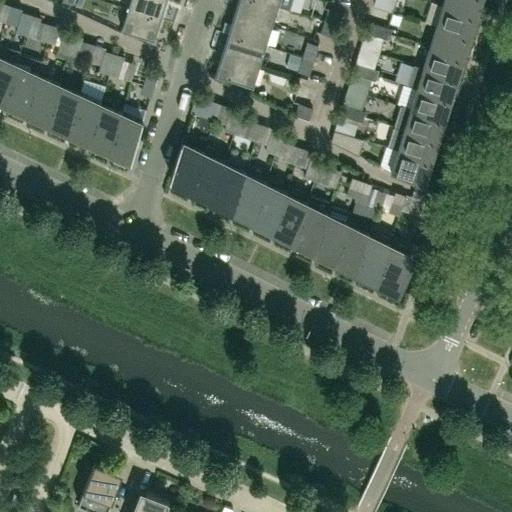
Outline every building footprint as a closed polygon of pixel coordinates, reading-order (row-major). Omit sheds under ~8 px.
[(160,18),(165,0),(129,0),(128,7),(160,18)] [(271,25),(278,5),(261,0),(239,0),(235,13),(271,25)] [(316,12),(319,0),(317,0),(289,0),(288,7),(316,12)] [(394,0),(377,0),(374,11),(393,16),(397,1),(394,0)] [(481,16),(486,0),(443,0),(443,4),(481,16)] [(475,37),(481,16),(443,4),(436,24),(475,37)] [(154,38),(160,18),(128,7),(121,28),(154,38)] [(338,24),(342,12),(328,8),(324,20),(338,24)] [(16,31),(25,34),(31,14),(22,11),(16,31)] [(265,44),(271,25),(235,13),(229,33),(265,44)] [(41,16),(31,14),(25,34),(35,37),(41,16)] [(334,36),(338,24),(324,20),(321,32),(334,36)] [(376,34),(379,24),(368,20),(364,31),(376,34)] [(388,38),(391,27),(379,24),(376,34),(388,38)] [(469,57),(475,37),(436,24),(430,45),(469,57)] [(57,50),(67,53),(73,33),(63,30),(57,50)] [(83,36),(73,33),(67,53),(76,56),(83,36)] [(259,64),(265,44),(229,33),(223,52),(259,64)] [(0,96),(6,100),(17,64),(20,53),(19,52),(20,50),(0,43),(0,96)] [(313,59),(317,47),(306,44),(303,56),(313,59)] [(462,78),(469,57),(430,45),(423,66),(462,78)] [(99,70),(109,73),(115,52),(105,50),(99,70)] [(124,55),(115,52),(109,73),(118,76),(124,55)] [(253,84),(259,64),(223,52),(217,73),(253,84)] [(27,109),(38,74),(39,71),(38,70),(41,59),(20,53),(17,64),(6,100),(27,109)] [(290,54),(286,66),(298,70),(299,67),(302,57),(290,54)] [(310,71),(313,59),(303,56),(302,57),(299,67),(310,71)] [(363,76),(367,65),(355,62),(352,72),(363,76)] [(375,80),(378,69),(367,65),(363,76),(375,80)] [(456,99),(462,78),(423,66),(417,87),(456,99)] [(151,92),(157,72),(148,69),(142,90),(151,92)] [(47,119),(59,80),(38,74),(27,109),(47,119)] [(69,129),(79,93),(80,90),(67,86),(69,78),(60,75),(59,80),(47,119),(69,129)] [(449,119),(456,99),(417,87),(410,107),(449,119)] [(200,115),(207,94),(198,91),(191,112),(200,115)] [(89,138),(100,100),(79,93),(69,129),(89,138)] [(110,148),(121,113),(122,110),(109,105),(111,97),(102,95),(100,100),(89,138),(110,148)] [(309,119),(312,107),(298,103),(295,114),(309,119)] [(351,117),(354,106),(342,103),(339,113),(351,117)] [(449,119),(410,107),(401,104),(394,125),(443,140),(449,119)] [(362,120),(366,110),(354,106),(351,117),(362,120)] [(224,129),(233,132),(240,112),(231,109),(224,129)] [(250,115),(240,112),(233,132),(243,135),(250,115)] [(131,158),(143,119),(121,113),(110,148),(131,158)] [(436,161),(443,140),(394,125),(388,146),(397,149),(436,161)] [(265,150),(274,153),(281,133),(272,129),(265,150)] [(358,154),(363,138),(334,129),(331,140),(358,154)] [(192,187),(204,149),(191,144),(194,136),(184,133),(170,176),(192,187)] [(291,136),(281,133),(274,153),(284,156),(291,136)] [(212,197),(224,162),(225,159),(212,155),(214,147),(206,144),(204,149),(192,187),(212,197)] [(430,182),(436,161),(397,149),(391,170),(430,182)] [(304,176),(314,179),(320,159),(311,156),(304,176)] [(330,162),(320,159),(314,179),(323,182),(330,162)] [(233,208),(245,172),(246,169),(224,162),(212,197),(233,208)] [(253,218),(265,183),(266,180),(245,172),(233,208),(253,218)] [(345,196),(355,200),(362,180),(352,176),(345,196)] [(371,183),(362,180),(355,200),(364,203),(371,183)] [(274,228),(286,193),(287,190),(265,183),(253,218),(274,228)] [(436,203),(440,191),(415,184),(412,196),(436,203)] [(398,214),(404,194),(395,191),(389,211),(398,214)] [(295,238),(307,200),(286,193),(274,228),(295,238)] [(315,249),(330,205),(331,202),(309,194),(307,200),(295,238),(315,249)] [(330,205),(315,249),(336,259),(348,224),(352,212),(330,205)] [(357,269),(368,234),(369,231),(348,224),(336,259),(357,269)] [(376,279),(389,241),(368,234),(357,269),(376,279)] [(382,285),(398,290),(407,263),(416,266),(423,245),(391,234),(389,241),(376,279),(383,282),(382,285)] [(106,511),(123,470),(116,467),(94,459),(78,502),(104,511),(106,511)] [(131,511),(163,511),(169,499),(141,488),(134,504),(131,511)]
